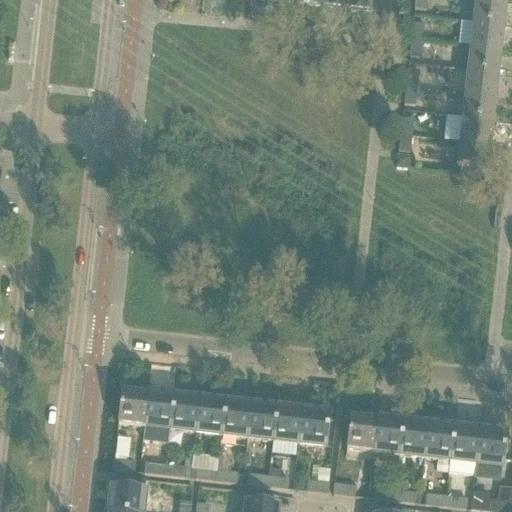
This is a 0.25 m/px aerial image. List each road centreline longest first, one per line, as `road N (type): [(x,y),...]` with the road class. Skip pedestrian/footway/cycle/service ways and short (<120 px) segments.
road 1 (unclassified): [(71,335),(511,380)]
road 2 (tertiary): [(33,125),(0,434)]
road 3 (tertiary): [(71,335),(93,132)]
road 4 (tertiary): [(51,511),(71,335)]
road 5 (tertiary): [(93,132),(109,0)]
road 6 (tertiary): [(48,0),(33,125)]
